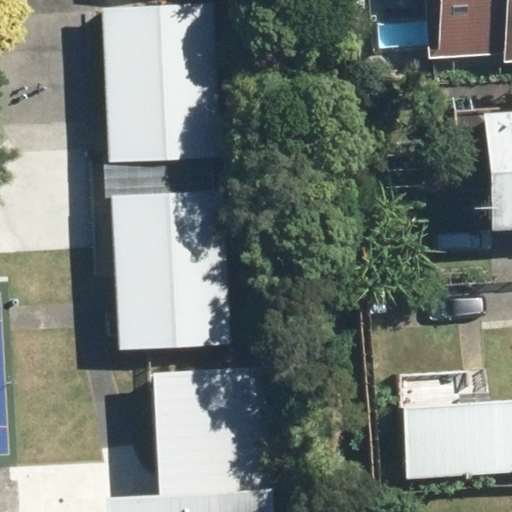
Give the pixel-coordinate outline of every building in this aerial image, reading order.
[(511,0),(409,0),(414,64),(486,60),(486,67),(511,65),(511,0)] [(217,3),(102,4),(103,166),(217,165),(217,3)] [(511,116),(491,118),(491,114),(435,117),(440,198),(459,197),(461,237),(511,234),(511,116)] [(218,346),(217,189),(104,189),(105,347),(218,346)] [(0,511),(272,511),(265,373),(155,379),(161,501),(0,508),(0,511)]
